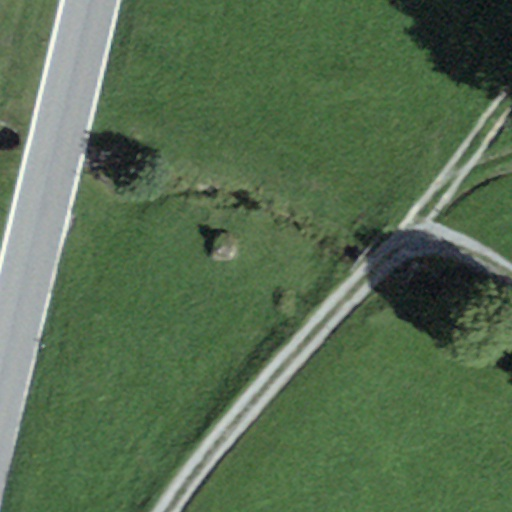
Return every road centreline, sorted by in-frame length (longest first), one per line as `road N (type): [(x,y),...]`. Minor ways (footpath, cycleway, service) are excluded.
road 1 (track): [(168,511),(400,228),(511,277)]
road 2 (tertiary): [(92,0),(0,404)]
road 3 (track): [(400,228),(511,85)]
